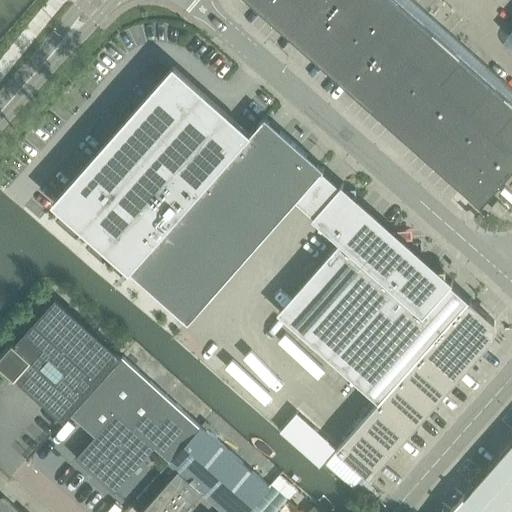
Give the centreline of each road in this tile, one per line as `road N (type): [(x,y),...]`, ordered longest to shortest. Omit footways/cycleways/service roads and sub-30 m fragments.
road 1 (unclassified): [(500,265),(193,0)]
road 2 (unclassified): [(386,511),(511,367)]
